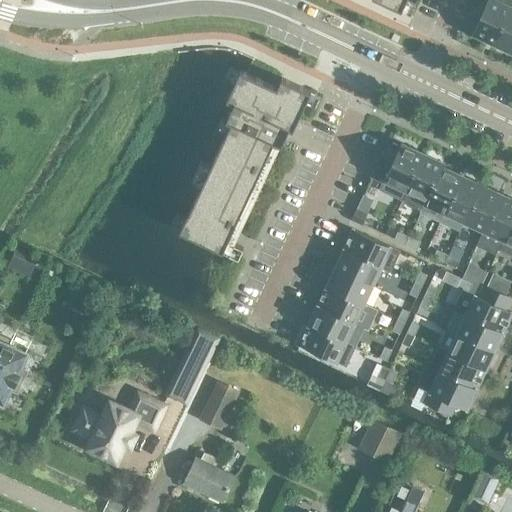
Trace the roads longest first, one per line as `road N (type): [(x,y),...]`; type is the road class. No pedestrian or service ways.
road 1 (residential): [(257,324),(378,60)]
road 2 (tertiary): [(218,0),(277,13),(378,60)]
road 3 (tertiary): [(56,9),(186,0)]
